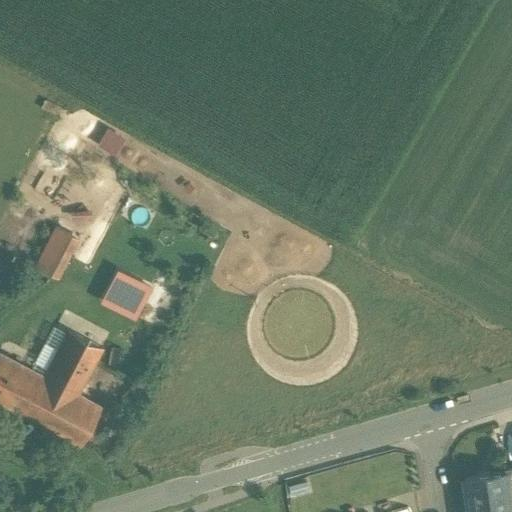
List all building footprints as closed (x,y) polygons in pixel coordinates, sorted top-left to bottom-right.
[(56,227),(36,266),(58,277),(78,238),(56,227)] [(147,287),(106,265),(91,294),(132,315),(147,287)] [(101,347),(68,330),(44,376),(77,393),(101,347)] [(44,376),(0,352),(0,402),(80,444),(101,406),(77,393),(44,376)] [(504,470),(463,477),(468,511),(511,511),(510,503),(505,470),(504,470)]
